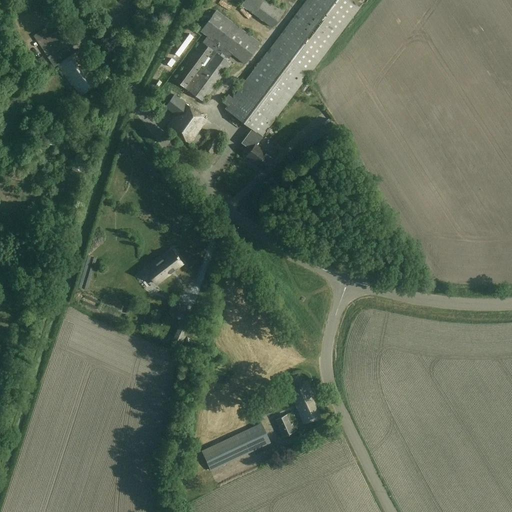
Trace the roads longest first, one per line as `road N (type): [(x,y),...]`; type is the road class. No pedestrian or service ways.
road 1 (unclassified): [(348,281),(227,212),(148,124),(69,0)]
road 2 (unclassified): [(348,281),(327,341),(328,379),(391,511)]
road 3 (unclassified): [(348,281),(395,295),(511,303)]
